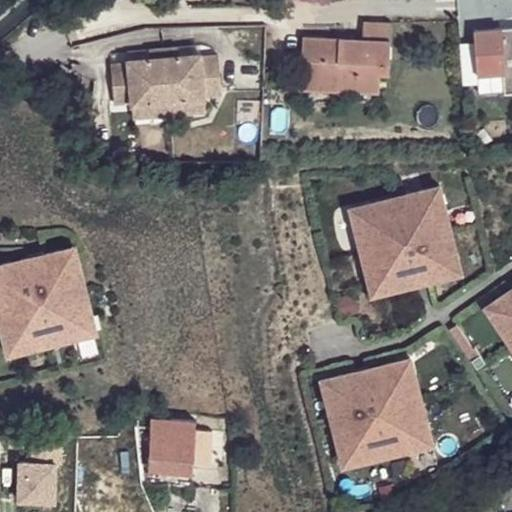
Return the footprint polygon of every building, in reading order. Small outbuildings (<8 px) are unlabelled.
[(305,34),(303,80),(338,83),(339,75),(354,76),(353,90),(382,92),(383,74),(391,74),(393,23),(365,19),(365,37),(305,34)] [(511,19),(477,25),(480,73),(505,69),(506,91),(511,91),(511,19)] [(151,51),(152,58),(182,55),(181,48),(151,51)] [(131,65),(114,67),(118,104),(136,102),(136,106),(171,102),(173,102),(208,97),(208,94),(225,92),(221,55),(203,56),(203,53),(182,55),(152,58),(131,61),(131,65)] [(338,83),(303,80),(302,88),(353,90),(354,76),(339,75),(338,83)] [(208,97),(173,102),(174,114),(209,110),(208,97)] [(171,102),(136,106),(137,118),(173,114),(171,102)] [(374,292),(448,273),(444,255),(459,251),(441,182),(352,205),(374,292)] [(76,247),(60,251),(65,268),(80,265),(76,247)] [(24,351),(82,337),(78,319),(93,315),(80,265),(65,268),(60,251),(2,266),(7,284),(0,285),(0,320),(4,337),(19,333),(24,351)] [(444,255),(448,273),(464,269),(459,251),(444,255)] [(511,286),(501,294),(511,310),(498,319),(511,338),(511,286)] [(487,303),(498,319),(511,310),(501,294),(487,303)] [(78,319),(82,337),(97,333),(93,315),(78,319)] [(19,333),(4,337),(9,355),(24,351),(19,333)] [(482,351),(475,357),(480,364),(488,359),(482,351)] [(414,355),(398,359),(403,376),(418,373),(414,355)] [(362,459),(420,445),(416,427),(431,423),(418,373),(403,376),(398,359),(340,374),(345,392),(329,396),(342,445),(357,441),(362,459)] [(325,378),(329,396),(345,392),(340,374),(325,378)] [(197,423),(153,420),(151,471),(195,473),(197,423)] [(416,427),(420,445),(435,441),(431,423),(416,427)] [(357,441),(342,445),(347,463),(362,459),(357,441)]
